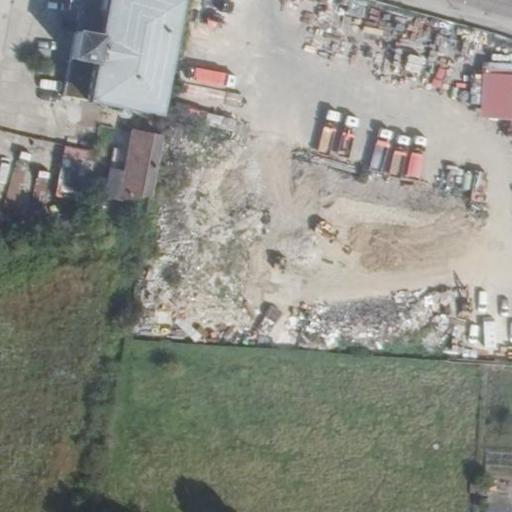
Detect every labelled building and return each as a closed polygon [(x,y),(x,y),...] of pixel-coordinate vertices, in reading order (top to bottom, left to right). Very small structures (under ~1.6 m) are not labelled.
[(108,0),(105,15),(79,13),(70,61),(96,66),(88,101),(163,116),(184,0),(108,0)] [(124,172),(108,169),(103,199),(118,201),(149,197),(161,135),(132,129),(124,172)] [(416,222),(459,234),(468,201),(388,179),(381,201),(419,212),(416,222)] [(306,182),(301,200),(352,213),(357,195),(306,182)] [(78,222),(49,226),(50,241),(81,237),(78,222)] [(488,322),(448,320),(446,359),(486,360),(488,322)]
